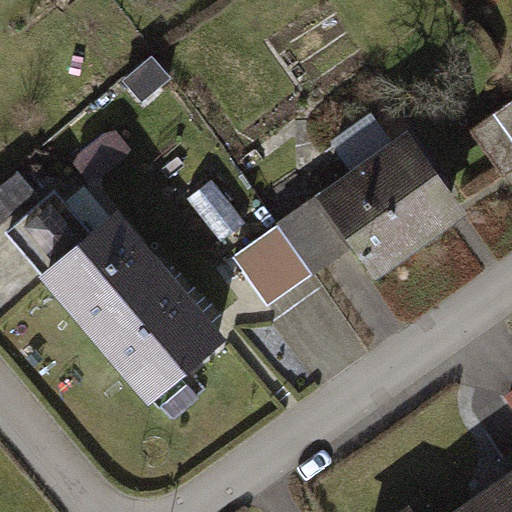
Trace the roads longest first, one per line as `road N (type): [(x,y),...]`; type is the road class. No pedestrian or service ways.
road 1 (residential): [(511,261),(151,511)]
road 2 (residential): [(0,402),(84,511)]
